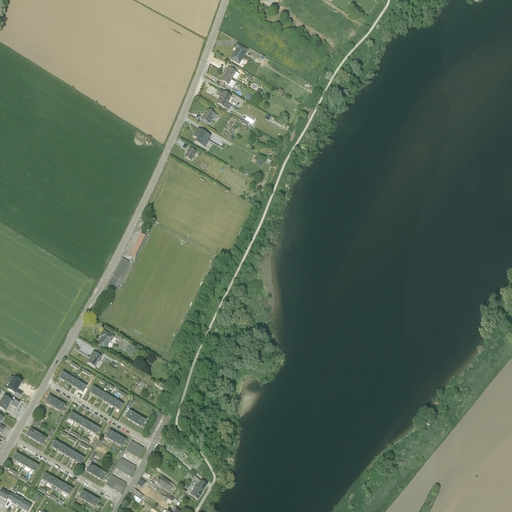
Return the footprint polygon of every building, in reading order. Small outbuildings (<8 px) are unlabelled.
[(235,52),(229,62),(239,67),(247,53),(236,46),(233,51),(235,52)] [(232,80),(235,82),(237,80),(239,76),(236,74),(238,71),(231,67),(229,70),(227,74),(225,73),(223,76),(225,77),(232,80)] [(225,77),(223,76),(222,77),(222,78),(223,79),(221,83),(228,87),(227,88),(232,91),(235,86),(235,85),(231,82),(232,80),(225,77)] [(219,101),(216,106),(228,113),(231,109),(227,107),(229,102),(231,99),(222,94),(219,92),(216,98),(219,99),(218,101),(219,101)] [(200,122),(208,127),(212,120),(214,116),(207,112),(203,119),(202,118),(200,122)] [(195,135),(193,139),(196,141),(194,144),(205,150),(209,143),(208,142),(210,138),(197,131),(195,135)] [(189,150),(184,159),(191,163),(196,154),(189,150)] [(136,262),(146,239),(141,236),(130,260),(136,262)] [(112,279),(106,291),(112,294),(118,282),(120,279),(121,280),(129,264),(122,261),(112,279)] [(100,340),(96,347),(105,353),(110,345),(114,338),(103,332),(99,339),(100,340)] [(94,353),(87,365),(94,369),(102,358),(94,353)] [(65,384),(68,378),(62,374),(58,380),(65,384)] [(70,388),(74,381),(68,378),(65,384),(70,388)] [(74,381),(70,388),(76,391),(80,385),(74,381)] [(80,385),(76,391),(82,395),(86,388),(80,385)] [(95,399),(99,392),(93,389),(89,395),(95,399)] [(99,392),(95,399),(101,403),(105,396),(99,392)] [(105,396),(101,403),(107,406),(111,400),(105,396)] [(4,397),(0,404),(0,410),(5,413),(9,406),(16,410),(19,404),(14,401),(13,403),(12,402),(4,397)] [(46,401),(55,406),(57,403),(49,398),(48,398),(46,401)] [(111,400),(107,406),(113,410),(117,403),(114,401),(111,400)] [(55,406),(46,401),(44,405),(49,408),(53,410),(55,406)] [(57,403),(55,406),(63,411),(65,407),(57,403)] [(117,403),(113,410),(119,413),(123,407),(117,403)] [(55,406),(53,410),(61,415),(63,411),(55,406)] [(127,416),(135,421),(137,417),(129,412),(127,416)] [(157,413),(145,436),(151,439),(163,416),(157,413)] [(73,424),(77,418),(71,415),(68,421),(73,424)] [(135,421),(127,416),(124,420),(133,425),(135,421)] [(137,417),(135,421),(143,426),(145,422),(137,417)] [(77,418),(73,424),(79,428),(83,421),(77,418)] [(83,421),(79,428),(85,431),(89,424),(86,423),(83,421)] [(135,421),(133,425),(141,430),(143,426),(135,421)] [(89,424),(85,431),(90,434),(94,428),(89,424)] [(94,428),(90,434),(96,437),(98,434),(100,431),(94,428)] [(28,434),(36,439),(38,436),(30,431),(28,434)] [(107,436),(115,441),(118,437),(109,432),(107,436)] [(36,439),(28,434),(26,438),(34,443),(36,439)] [(38,436),(36,439),(45,444),(47,441),(38,436)] [(115,441),(107,436),(105,440),(113,445),(115,441)] [(118,437),(115,441),(124,446),(126,442),(118,437)] [(36,439),(34,443),(42,448),(45,444),(36,439)] [(115,441),(113,445),(122,450),(124,446),(115,441)] [(57,453),(60,446),(54,443),(50,449),(57,453)] [(131,443),(125,453),(138,460),(144,450),(131,443)] [(60,446),(57,453),(63,456),(66,450),(60,446)] [(66,450),(63,456),(69,460),(72,454),(66,450)] [(72,454),(69,460),(75,464),(78,457),(72,454)] [(18,465),(21,458),(16,455),(12,462),(18,465)] [(78,457),(75,464),(81,467),(84,461),(78,457)] [(21,458),(18,465),(23,468),(27,461),(21,458)] [(121,460),(115,470),(130,479),(136,469),(121,460)] [(27,461),(23,468),(29,471),(33,465),(27,461)] [(33,465),(29,471),(35,475),(38,468),(33,465)] [(88,470),(96,475),(98,471),(90,466),(88,470)] [(96,475),(88,470),(86,474),(94,479),(96,475)] [(98,471),(96,475),(105,480),(107,476),(98,471)] [(145,472),(141,477),(148,482),(150,478),(147,476),(148,474),(145,472)] [(189,474),(185,480),(187,482),(188,481),(190,483),(192,481),(197,485),(200,482),(189,474)] [(41,482),(47,485),(48,486),(51,479),(45,475),(41,482)] [(96,475),(94,479),(102,484),(105,480),(96,475)] [(111,477),(105,487),(120,496),(126,486),(111,477)] [(51,479),(48,486),(54,489),(58,483),(51,479)] [(161,481),(157,486),(169,495),(172,490),(171,489),(169,487),(171,485),(162,479),(161,481)] [(140,481),(136,486),(142,490),(145,485),(140,481)] [(58,483),(54,489),(59,492),(62,485),(58,483)] [(192,498),(193,498),(197,502),(206,487),(200,483),(196,489),(197,491),(192,498)] [(62,485),(59,492),(64,495),(68,488),(62,485)] [(68,488),(64,495),(69,498),(73,491),(68,488)] [(7,500),(10,496),(2,491),(0,493),(0,498),(6,502),(7,500)] [(134,491),(132,494),(142,501),(144,498),(134,491)] [(80,497),(89,501),(91,498),(82,493),(80,497)] [(10,496),(7,500),(12,503),(11,505),(19,509),(23,502),(11,494),(10,496)] [(132,495),(129,499),(139,505),(141,502),(132,495)] [(165,499),(172,504),(174,501),(167,496),(165,499)] [(89,501),(80,497),(78,500),(86,505),(89,501)] [(91,498),(89,501),(97,506),(99,503),(91,498)] [(89,501),(86,505),(95,510),(97,506),(89,501)] [(23,502),(19,509),(23,511),(28,511),(31,507),(23,502)]
